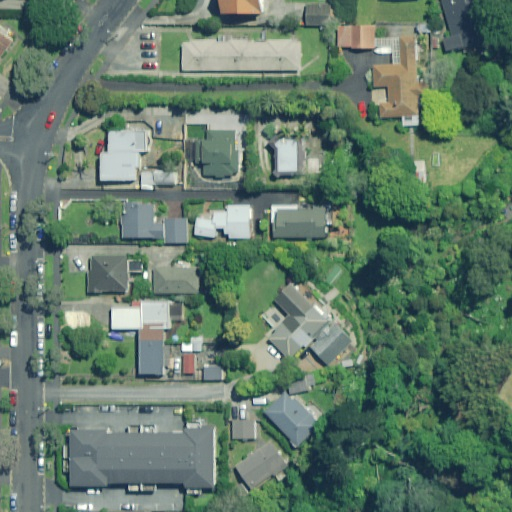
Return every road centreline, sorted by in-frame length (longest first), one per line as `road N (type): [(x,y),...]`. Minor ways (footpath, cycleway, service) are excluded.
road 1 (residential): [(33,140),(25,195),(26,511)]
road 2 (residential): [(119,0),(33,140)]
